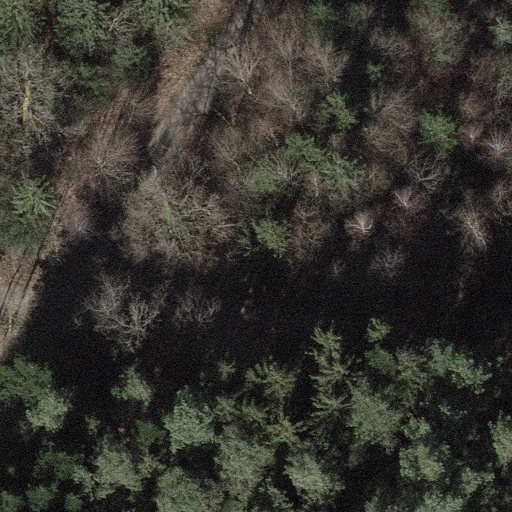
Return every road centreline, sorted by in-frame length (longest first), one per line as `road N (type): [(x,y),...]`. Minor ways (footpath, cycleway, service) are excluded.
road 1 (track): [(511,381),(309,323),(0,300)]
road 2 (track): [(262,0),(204,84),(81,302),(0,419)]
